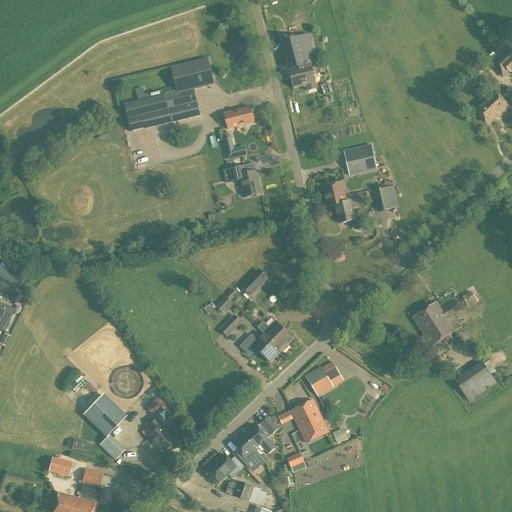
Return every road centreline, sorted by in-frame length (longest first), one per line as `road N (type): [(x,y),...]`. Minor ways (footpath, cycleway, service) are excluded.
road 1 (unclassified): [(331,329),(254,0)]
road 2 (unclassified): [(331,329),(511,157)]
road 3 (unclassified): [(181,474),(331,329)]
